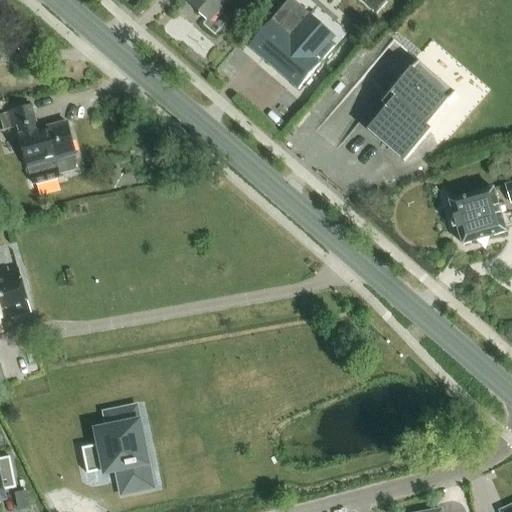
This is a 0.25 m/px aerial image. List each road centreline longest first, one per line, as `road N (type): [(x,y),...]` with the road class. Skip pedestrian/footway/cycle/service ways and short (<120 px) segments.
road 1 (secondary): [(511,397),(65,0)]
road 2 (residential): [(511,456),(299,511)]
